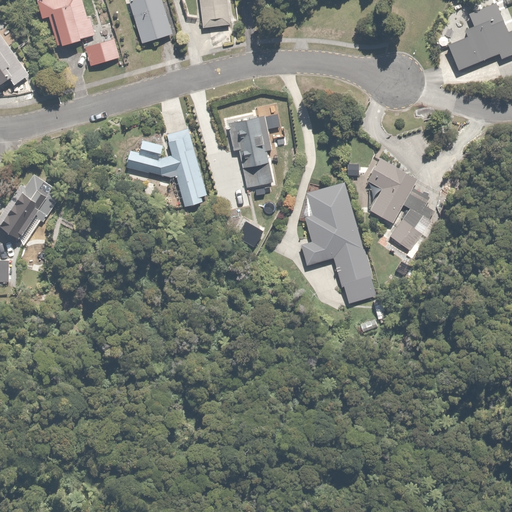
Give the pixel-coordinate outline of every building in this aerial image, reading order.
[(38,0),(45,20),(57,16),(66,45),(83,39),(92,66),(122,57),(116,37),(110,39),(107,27),(96,31),(86,0),(38,0)] [(165,0),(130,0),(144,44),(176,34),(165,0)] [(201,0),(205,28),(234,25),(230,0),(201,0)] [(451,45),(461,68),(500,52),(502,56),(511,52),(511,30),(511,31),(499,3),(472,15),(477,25),(468,29),(471,36),(451,45)] [(0,29),(0,86),(27,68),(0,29)] [(273,149),(267,116),(231,123),(233,133),(238,132),(239,138),(234,139),(236,150),(244,148),(247,167),(243,168),(247,187),(275,182),(269,150),(273,149)] [(129,167),(176,177),(184,207),(204,201),(202,197),(208,195),(189,128),(167,134),(173,153),(162,156),(165,145),(144,140),(141,152),(133,150),(129,167)] [(415,226),(403,217),(390,236),(410,250),(441,206),(414,188),(423,175),(406,163),(401,170),(385,158),(370,180),(385,191),(372,209),(391,222),(404,202),(422,215),(415,226)] [(376,295),(348,181),(309,191),(315,215),(307,217),(313,242),(305,244),(310,263),(335,257),(342,283),(346,282),(351,301),(376,295)] [(27,193),(2,225),(25,243),(43,221),(37,216),(53,197),(44,190),(37,199),(34,197),(33,198),(27,193)] [(8,261),(13,260),(12,241),(0,241),(0,281),(8,281),(8,261)]
